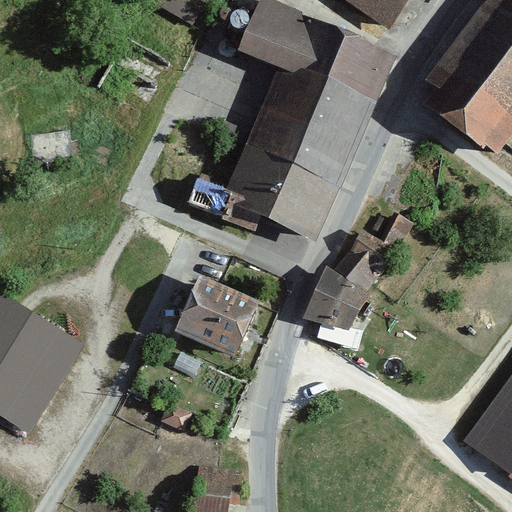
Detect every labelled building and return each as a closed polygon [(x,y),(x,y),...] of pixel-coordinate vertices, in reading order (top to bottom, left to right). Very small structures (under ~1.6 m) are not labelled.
[(159,0),(156,5),(190,25),(202,6),(192,0),(159,0)] [(341,0),(389,32),(410,0),(341,0)] [(511,136),(511,0),(489,0),(426,84),(437,92),(423,110),(478,152),(481,148),(495,158),(511,136)] [(259,220),(311,242),(391,58),(261,2),(239,54),(279,71),(226,193),(198,181),(187,205),(253,233),(259,220)] [(229,25),(231,31),(236,34),(242,34),(247,29),(248,25),(246,20),(242,17),(237,16),(232,19),(229,25)] [(171,65),(127,39),(97,89),(141,115),(171,65)] [(69,131),(34,136),(37,164),(72,160),(69,131)] [(363,233),(335,267),(368,286),(386,266),(414,226),(393,214),(378,242),(363,233)] [(329,275),(308,315),(347,335),(368,295),(329,275)] [(203,349),(227,293),(197,280),(174,336),(203,349)] [(227,293),(203,349),(233,361),(257,305),(227,293)] [(0,296),(0,419),(28,437),(84,348),(0,296)] [(241,470),(196,468),(193,511),(225,511),(226,503),(239,503),(241,470)]
